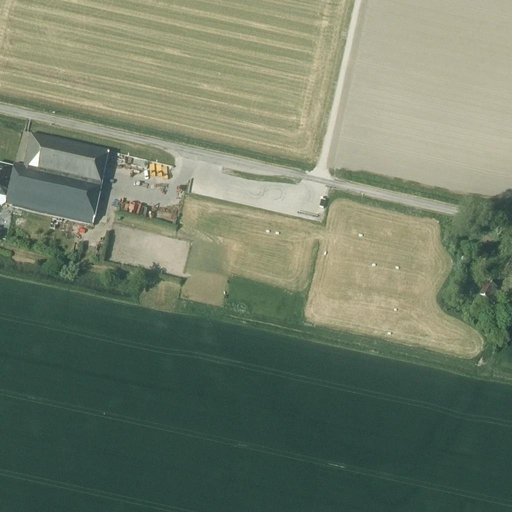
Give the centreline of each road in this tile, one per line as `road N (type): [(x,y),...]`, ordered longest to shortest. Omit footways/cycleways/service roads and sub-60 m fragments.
road 1 (unclassified): [(0,108),(511,223)]
road 2 (track): [(319,180),(358,0)]
